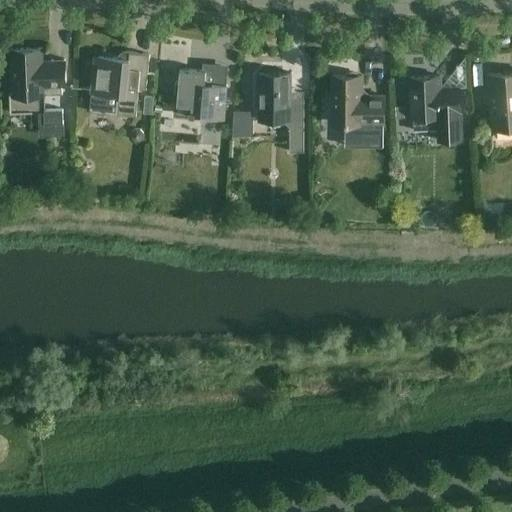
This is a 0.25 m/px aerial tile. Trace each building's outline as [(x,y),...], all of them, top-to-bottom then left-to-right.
[(10,49),(11,96),(12,112),(44,111),(44,123),(63,123),(62,109),(44,109),(43,95),(44,95),(44,94),(62,93),(61,85),(65,85),(64,59),(43,60),(42,48),(10,49)] [(91,92),(89,111),(117,114),(135,116),(138,88),(145,89),(149,54),(128,52),(128,59),(98,56),(96,75),(93,74),(91,92)] [(200,116),(224,118),(227,84),(204,82),(205,71),(179,69),(178,82),(175,82),(174,93),(177,94),(176,104),(178,104),(191,105),(191,108),(190,108),(190,109),(189,109),(189,114),(200,115),(200,116)] [(290,99),(290,72),(278,72),(275,69),(265,69),(262,72),(258,72),(258,90),(255,94),(255,104),(258,107),(258,120),(265,120),(266,121),(269,124),(279,124),(282,121),(289,127),(289,151),(303,151),(303,99),(290,99)] [(511,71),(487,74),(491,129),(511,126),(511,71)] [(349,72),(346,73),(346,75),(331,75),(331,119),(344,120),(344,123),(383,123),(383,95),(361,95),(361,75),(357,75),(357,73),(354,72),(351,72),(349,72)] [(439,76),(410,77),(411,117),(413,117),(413,132),(439,131),(439,141),(461,140),(460,111),(459,87),(439,88),(439,76)] [(145,96),(143,112),(152,113),(153,97),(145,96)] [(403,105),(395,106),(395,116),(404,116),(403,105)] [(252,135),(252,110),(233,110),(232,135),(252,135)] [(207,136),(221,136),(222,122),(208,121),(207,136)] [(131,132),(130,136),(133,140),(138,141),(142,138),(142,133),(140,129),(135,129),(131,132)] [(408,208),(399,209),(399,219),(408,219),(408,208)] [(498,216),(482,217),(483,228),(498,227),(498,216)]
